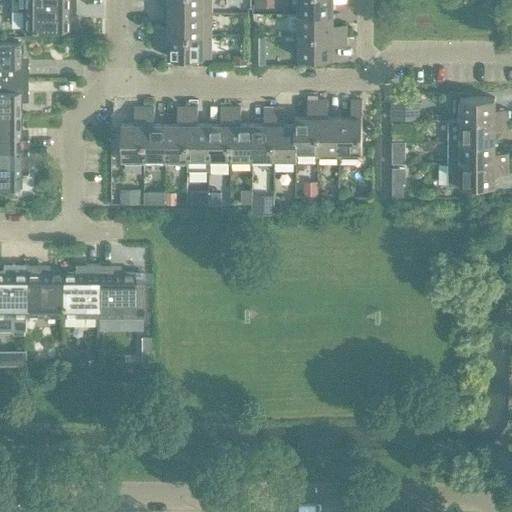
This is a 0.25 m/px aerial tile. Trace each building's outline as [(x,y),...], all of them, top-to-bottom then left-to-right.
[(75,0),(23,0),(24,30),(68,30),(68,7),(76,7),(75,0)] [(211,0),(155,0),(155,2),(169,2),(169,12),(211,13),(211,0)] [(298,0),(299,13),(333,13),(333,2),(347,2),(347,0),(298,0)] [(155,34),(211,34),(211,13),(169,12),(169,23),(155,23),(155,34)] [(299,13),(299,35),(347,35),(347,24),(333,24),(333,13),(299,13)] [(211,34),(155,34),(155,44),(169,45),(169,57),(197,57),(197,65),(211,65),(211,34)] [(347,35),(299,35),(299,57),(333,57),(333,45),(347,46),(347,35)] [(265,36),(252,36),(252,63),(265,63),(265,36)] [(0,78),(28,79),(28,65),(20,65),(20,42),(0,41),(0,78)] [(246,55),(235,55),(235,64),(246,64),(246,55)] [(0,78),(0,114),(20,115),(20,92),(28,92),(28,79),(0,78)] [(401,94),(394,94),(393,118),(394,119),(409,119),(412,120),(414,119),(415,119),(419,119),(419,118),(419,117),(419,107),(401,107),(401,94)] [(461,119),(509,120),(509,109),(495,109),(495,97),(461,97),(461,119)] [(295,116),(296,162),(297,162),(297,155),(318,155),(318,99),(308,99),(308,116),(295,116)] [(318,155),(339,155),(339,116),(328,116),(328,99),(318,99),(318,155)] [(339,116),(339,155),(362,155),(362,100),(351,100),(351,116),(339,116)] [(122,161),(144,161),(144,106),(134,106),(134,123),(122,123),(122,161)] [(144,161),(166,161),(166,122),(155,122),(155,106),(144,106),(144,161)] [(166,161),(187,161),(188,106),(177,106),(177,122),(166,122),(166,161)] [(188,106),(187,161),(188,161),(188,169),(209,169),(209,161),(209,123),(198,123),(198,106),(188,106)] [(209,161),(230,161),(231,106),(220,106),(220,123),(209,123),(209,161)] [(230,161),(252,161),(252,123),(241,123),(241,106),(231,106),(230,161)] [(252,161),(273,162),(274,106),(264,106),(264,123),(252,123),(252,161)] [(273,162),(296,162),(295,116),(294,116),(294,123),(284,123),(284,106),(274,106),(273,162)] [(0,114),(0,150),(28,151),(28,136),(20,136),(20,115),(0,114)] [(449,141),(495,141),(495,131),(508,131),(509,120),(461,119),(449,119),(449,141)] [(393,124),(393,141),(405,141),(409,141),(409,127),(409,124),(393,124)] [(393,141),(393,163),(399,163),(399,149),(405,146),(405,141),(393,141)] [(449,141),(448,163),(508,163),(508,152),(495,152),(495,141),(449,141)] [(28,151),(0,150),(0,186),(20,187),(20,164),(28,164),(28,151)] [(508,163),(448,163),(448,185),(495,185),(495,174),(508,174),(508,163)] [(318,181),(304,181),(304,196),(318,196),(318,181)] [(403,183),(393,183),(393,197),(403,197),(403,183)] [(140,188),(120,188),(120,203),(140,203),(140,188)] [(243,189),(241,189),(241,193),(241,198),(241,203),(243,203),(248,203),(252,203),(252,195),(252,191),(252,190),(253,189),(252,189),(251,189),(243,189)] [(208,190),(190,190),(190,203),(208,203),(208,191),(208,190)] [(165,191),(144,191),(144,203),(165,203),(165,191)] [(212,191),(208,191),(208,203),(221,203),(221,191),(219,191),(212,191)] [(176,192),(166,192),(166,203),(176,203),(176,202),(176,192)] [(274,195),(252,195),(252,203),(252,207),(252,214),(273,214),(274,208),(274,195)] [(0,315),(26,315),(26,263),(12,263),(12,271),(0,270),(0,315)] [(26,315),(61,315),(61,271),(39,271),(39,263),(26,263),(26,315)] [(61,315),(97,315),(97,263),(84,263),(84,271),(61,271),(61,315)] [(97,263),(97,315),(144,315),(144,283),(134,283),(134,271),(111,271),(111,263),(97,263)] [(15,350),(14,350),(14,364),(25,364),(25,355),(25,354),(25,350),(23,350),(20,350),(15,350)]
